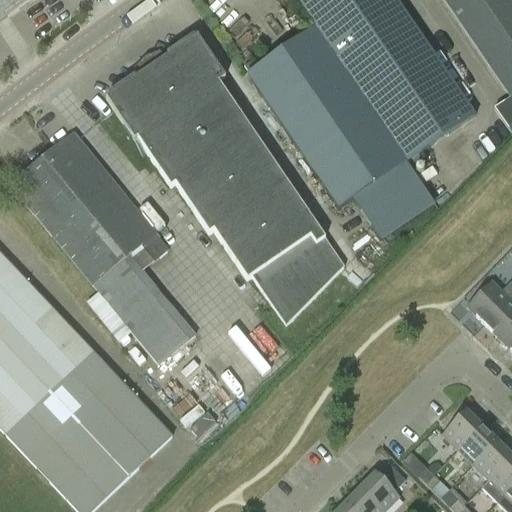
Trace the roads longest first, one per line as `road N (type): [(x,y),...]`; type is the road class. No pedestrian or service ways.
road 1 (residential): [(511,402),(458,362),(431,376),(300,511)]
road 2 (tertiary): [(0,115),(151,0)]
